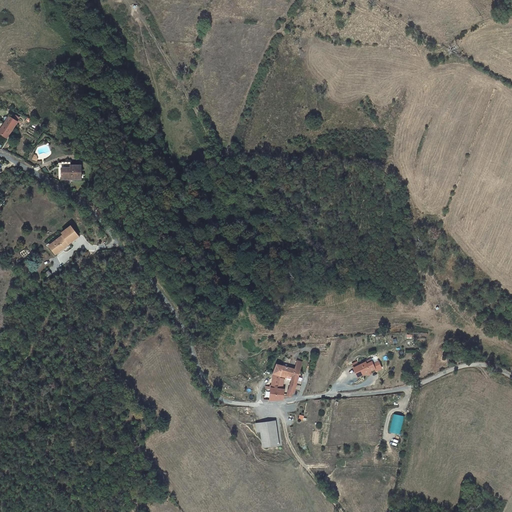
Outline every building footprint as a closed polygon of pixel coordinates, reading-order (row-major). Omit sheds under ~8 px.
[(17,124),(9,119),(0,133),(0,136),(7,140),(17,124)] [(73,163),(64,164),(64,181),(83,180),(83,167),(73,168),(73,163)] [(50,251),(59,260),(63,256),(62,255),(69,247),(70,248),(79,239),(70,230),(61,239),(50,251)] [(62,255),(63,256),(70,248),(69,247),(62,255)] [(57,280),(54,277),(49,283),(53,286),(57,280)] [(365,361),(353,367),(358,376),(375,367),(372,360),(367,363),(365,361)] [(289,390),(288,396),(292,396),(293,391),(295,391),(298,378),(300,370),(295,369),(276,364),(271,373),(278,375),(284,376),(285,375),(292,377),(289,390)] [(270,388),(269,400),(282,400),(283,396),(284,390),(277,389),(278,375),(271,373),(270,388)] [(389,431),(400,434),(404,416),(394,413),(389,431)] [(262,432),(264,448),(280,446),(277,421),(257,423),(258,432),(262,432)]
